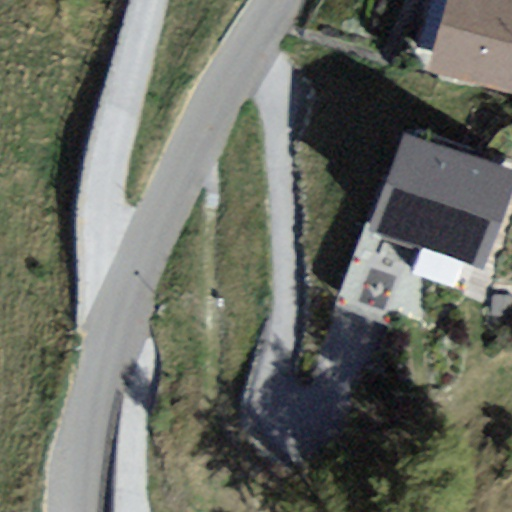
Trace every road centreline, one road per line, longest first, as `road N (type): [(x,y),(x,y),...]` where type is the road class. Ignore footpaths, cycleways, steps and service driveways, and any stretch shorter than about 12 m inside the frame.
road 1 (residential): [(136,277),(214,114),(285,0)]
road 2 (residential): [(136,277),(108,244),(100,188),(151,0)]
road 3 (residential): [(83,511),(102,378),(136,277)]
